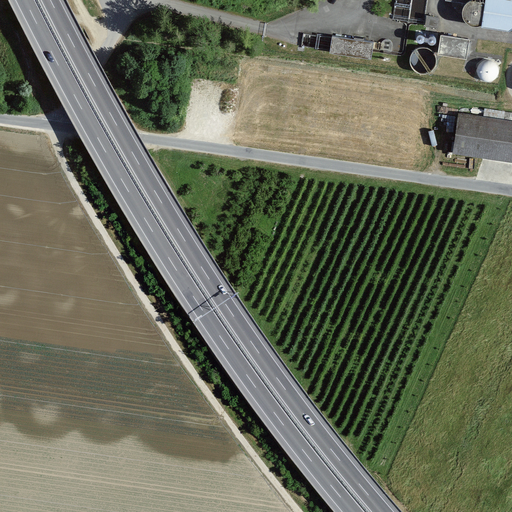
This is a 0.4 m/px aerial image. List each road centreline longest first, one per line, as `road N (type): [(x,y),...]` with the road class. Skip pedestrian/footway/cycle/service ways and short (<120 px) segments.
road 1 (motorway): [(382,511),(201,267),(50,0)]
road 2 (motorway): [(24,0),(203,312),(353,511)]
road 3 (track): [(297,511),(165,333),(60,155),(63,117),(111,43)]
